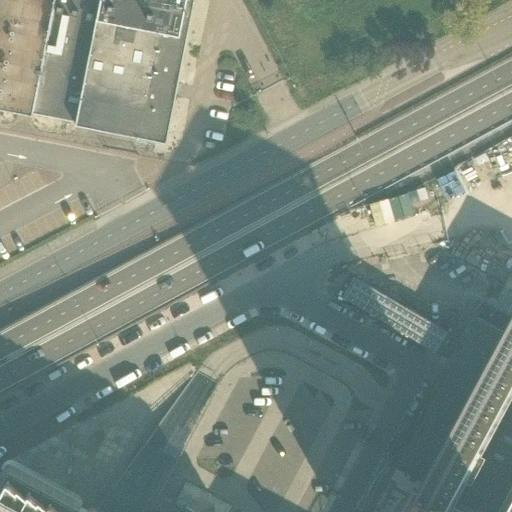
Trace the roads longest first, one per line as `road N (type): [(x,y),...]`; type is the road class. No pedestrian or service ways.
road 1 (primary): [(0,381),(511,105)]
road 2 (primary): [(511,74),(0,347)]
road 3 (tertiary): [(511,27),(135,222)]
road 4 (residential): [(348,511),(424,371),(271,288)]
road 5 (residential): [(0,431),(271,288)]
road 6 (unclassified): [(135,222),(107,169),(0,147)]
road 7 (tertiary): [(135,222),(0,296)]
